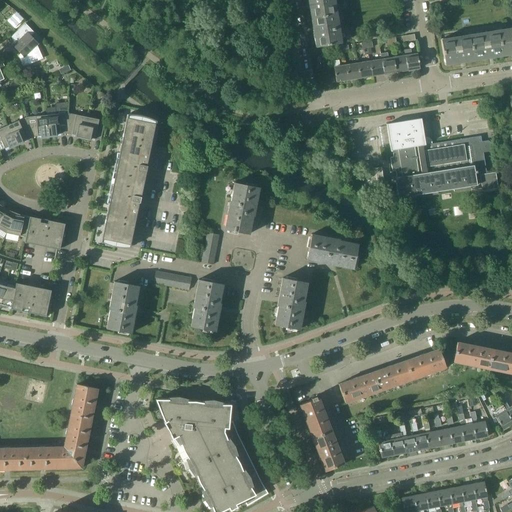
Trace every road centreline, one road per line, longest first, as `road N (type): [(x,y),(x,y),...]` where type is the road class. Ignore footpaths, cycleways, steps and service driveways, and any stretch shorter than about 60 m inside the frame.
road 1 (residential): [(302,496),(511,448)]
road 2 (unclassified): [(305,354),(444,310),(511,313)]
road 3 (residential): [(511,338),(426,334),(321,370)]
road 4 (residential): [(80,220),(96,152),(49,149),(0,170)]
road 5 (residential): [(140,359),(111,506)]
road 6 (residential): [(302,496),(277,446),(257,369)]
road 7 (residential): [(55,343),(80,220)]
road 8 (residential): [(306,105),(429,85)]
